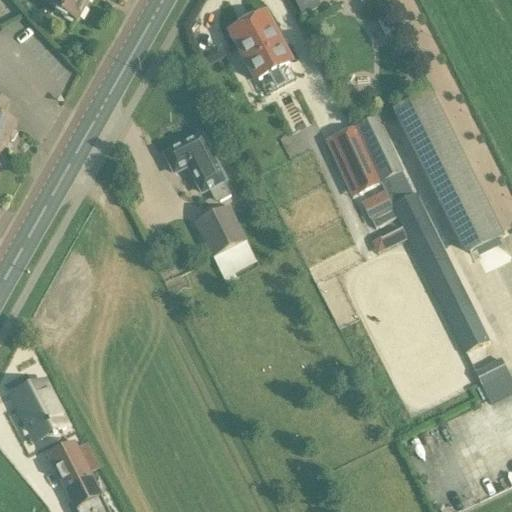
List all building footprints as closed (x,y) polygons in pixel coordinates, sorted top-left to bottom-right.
[(88,0),(37,0),(37,1),(51,9),(50,12),(74,26),(88,0)] [(315,10),(317,4),(314,0),(294,0),(303,16),(315,10)] [(258,84),(288,69),(269,32),(273,31),(265,17),(228,36),(235,49),(239,47),(258,84)] [(470,255),(503,238),(430,94),(397,111),(470,255)] [(0,151),(2,152),(8,142),(10,143),(12,143),(16,135),(16,133),(14,132),(15,129),(0,120),(0,119),(8,105),(0,100),(0,151)] [(354,131),(380,185),(401,175),(376,121),(354,131)] [(219,204),(230,198),(222,184),(223,184),(201,139),(165,157),(174,175),(188,168),(202,195),(212,189),(219,204)] [(414,198),(401,175),(380,185),(392,209),(414,198)] [(465,355),(489,343),(416,198),(414,198),(392,209),(465,355)] [(212,261),(246,244),(228,208),(194,225),(212,261)] [(30,392),(12,401),(20,416),(30,435),(43,428),(45,432),(49,430),(52,437),(66,430),(43,385),(30,392)] [(74,511),(108,511),(95,485),(73,444),(47,458),(68,498),(74,511)]
